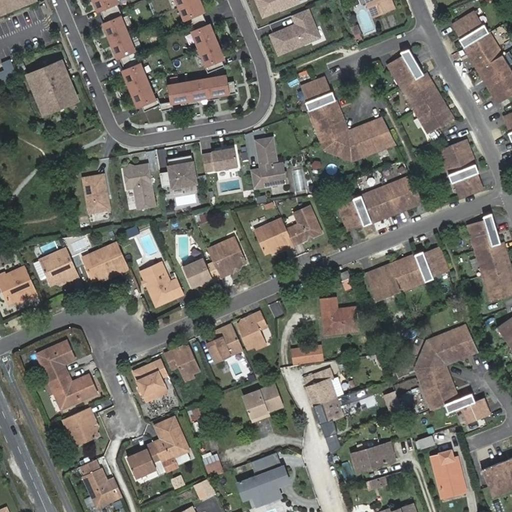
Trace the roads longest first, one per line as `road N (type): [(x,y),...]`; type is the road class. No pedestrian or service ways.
road 1 (residential): [(509,192),(170,335),(147,341),(115,322)]
road 2 (residential): [(60,0),(113,130),(139,141),(246,123),(261,108),(265,85),(234,0)]
road 3 (residential): [(433,26),(509,192)]
road 4 (track): [(335,511),(292,373)]
road 5 (residential): [(115,322),(84,317),(0,347)]
road 6 (residential): [(433,26),(352,60),(364,90)]
